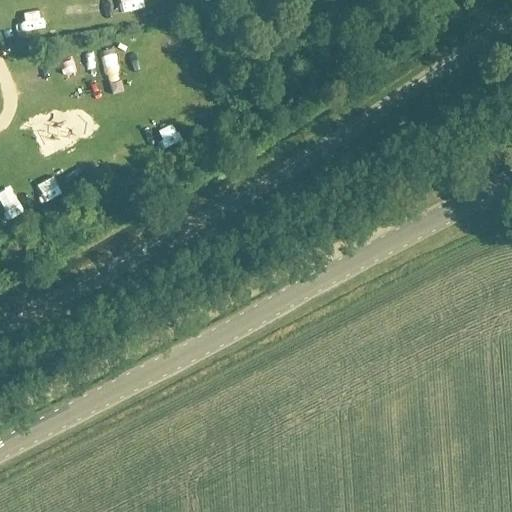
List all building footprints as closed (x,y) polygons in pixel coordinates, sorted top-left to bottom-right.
[(122,0),(121,0),(107,3),(114,32),(129,28),(122,0)] [(157,0),(161,18),(176,15),(172,0),(157,0)] [(194,0),(195,9),(213,8),(212,0),(194,0)] [(39,14),(21,16),(24,44),(42,42),(39,14)] [(85,16),(67,17),(68,37),(86,36),(85,16)] [(150,66),(168,64),(166,44),(148,46),(150,66)] [(112,85),(128,80),(120,53),(104,58),(112,85)] [(173,68),(179,88),(205,81),(199,60),(173,68)] [(209,126),(226,117),(216,98),(199,106),(209,126)] [(162,158),(179,154),(176,138),(158,142),(162,158)] [(143,153),(122,160),(128,174),(148,167),(143,153)] [(86,168),(98,192),(114,184),(102,160),(86,168)] [(52,186),(60,209),(76,204),(68,180),(52,186)] [(22,224),(37,220),(32,200),(16,204),(22,224)]
